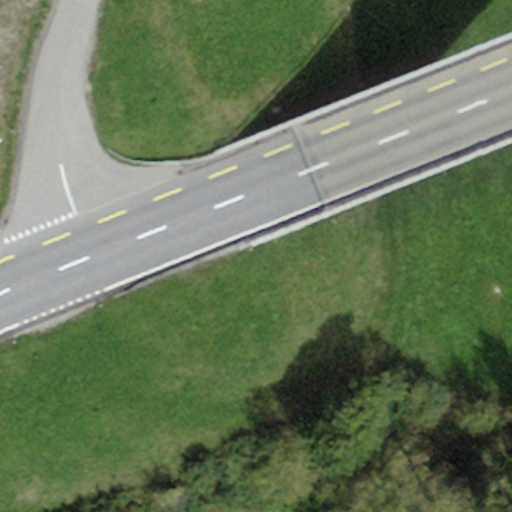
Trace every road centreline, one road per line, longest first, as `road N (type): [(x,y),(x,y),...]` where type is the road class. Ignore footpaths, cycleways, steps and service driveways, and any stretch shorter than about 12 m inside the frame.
road 1 (primary): [(91,256),(511,89)]
road 2 (unclassified): [(78,0),(59,141),(64,183),(91,256)]
